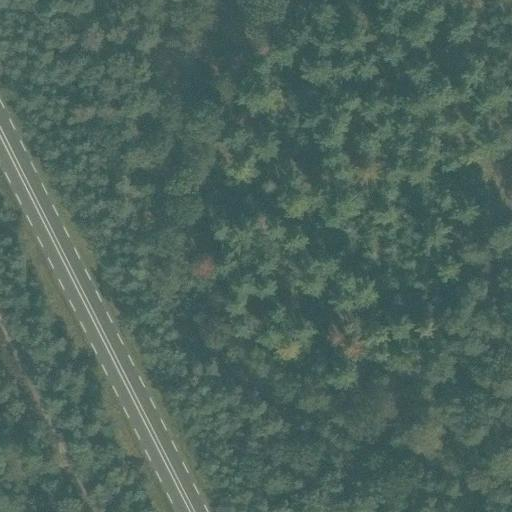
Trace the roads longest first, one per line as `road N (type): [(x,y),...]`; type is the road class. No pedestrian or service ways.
road 1 (primary): [(200,511),(0,124)]
road 2 (track): [(151,227),(234,0)]
